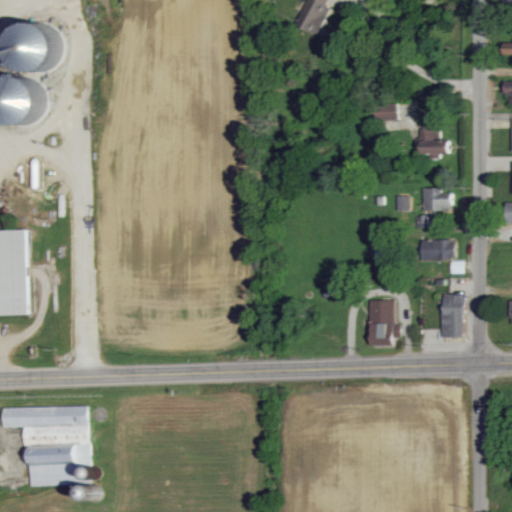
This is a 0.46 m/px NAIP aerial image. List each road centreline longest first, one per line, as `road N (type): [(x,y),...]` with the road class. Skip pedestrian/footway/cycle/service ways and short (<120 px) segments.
road 1 (tertiary): [(0,378),(511,359)]
road 2 (tertiary): [(476,511),(480,0)]
